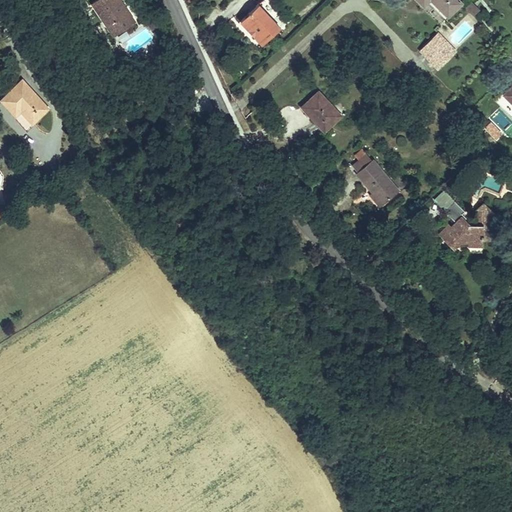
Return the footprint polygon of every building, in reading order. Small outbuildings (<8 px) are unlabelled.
[(89,0),(100,25),(125,15),(119,2),(115,3),(113,0),(89,0)] [(262,0),(227,0),(244,18),(262,0)] [(474,16),(479,9),(471,3),(466,10),(474,16)] [(441,32),(424,15),(412,28),(429,45),(441,32)] [(329,100),(339,83),(311,66),(299,86),(316,96),(318,94),(329,100)] [(511,66),(502,77),(511,86),(511,66)] [(50,108),(30,75),(6,88),(17,107),(25,102),(34,117),(50,108)] [(379,184),(393,172),(368,142),(351,156),(368,175),(370,174),(379,184)] [(448,182),(438,192),(450,205),(455,205),(454,208),(452,208),(448,211),(447,211),(439,219),(443,223),(441,225),(449,232),(454,227),(459,231),(479,232),(479,227),(490,228),(492,201),(476,186),(472,192),(470,204),(461,203),(458,201),(459,199),(455,195),(458,192),(448,182)]
